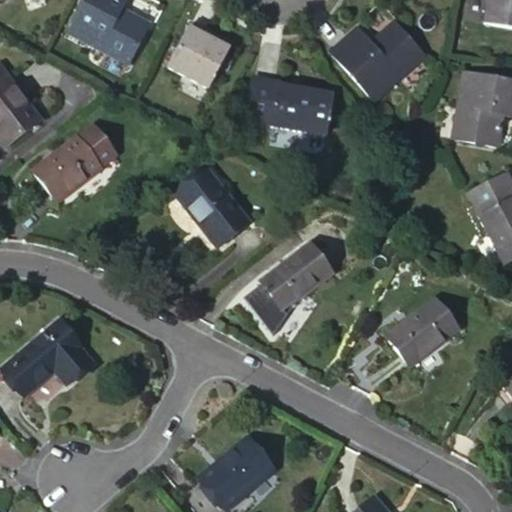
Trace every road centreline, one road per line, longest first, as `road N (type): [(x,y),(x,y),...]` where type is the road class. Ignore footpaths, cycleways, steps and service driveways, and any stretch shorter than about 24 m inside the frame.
road 1 (residential): [(205,348),(434,468),(475,493),(486,511)]
road 2 (residential): [(0,266),(39,269),(205,348)]
road 3 (residential): [(205,348),(150,445),(72,481)]
